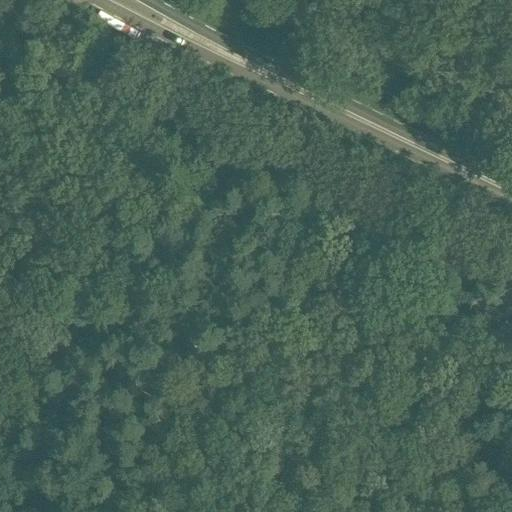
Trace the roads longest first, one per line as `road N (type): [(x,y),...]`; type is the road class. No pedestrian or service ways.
road 1 (unknown): [(511,388),(313,282),(179,197),(80,161),(0,153)]
road 2 (primary): [(511,195),(118,0)]
